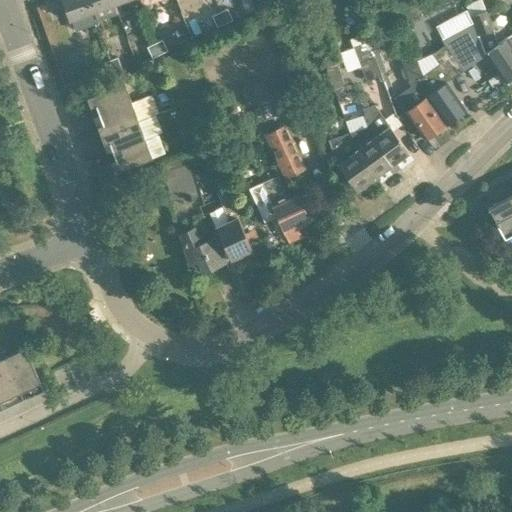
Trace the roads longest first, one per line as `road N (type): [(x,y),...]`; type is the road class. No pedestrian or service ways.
road 1 (residential): [(143,334),(189,353),(247,334),(346,276),(511,128)]
road 2 (tertiary): [(87,511),(380,425),(511,402)]
road 3 (residential): [(90,239),(1,0)]
road 4 (residential): [(143,334),(112,382),(0,435)]
